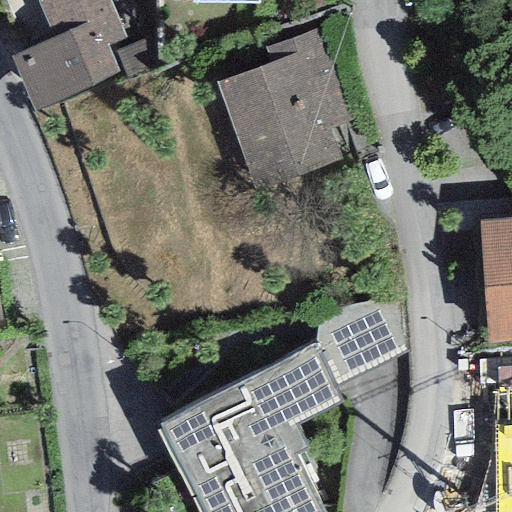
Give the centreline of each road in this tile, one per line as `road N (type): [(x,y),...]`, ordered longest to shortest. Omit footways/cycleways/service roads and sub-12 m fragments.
road 1 (residential): [(377,0),(424,270),(433,382),(427,427),(394,511)]
road 2 (residential): [(87,511),(56,268),(0,103)]
